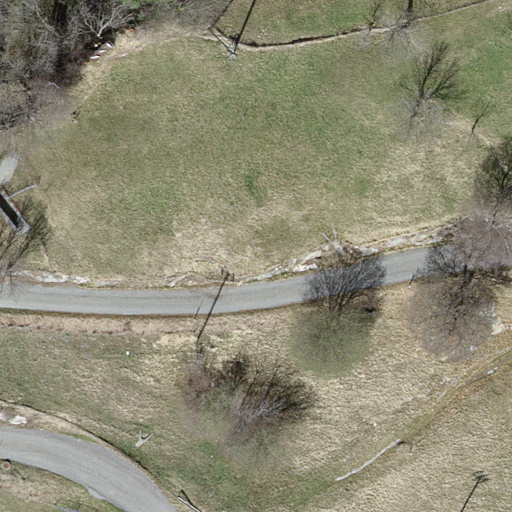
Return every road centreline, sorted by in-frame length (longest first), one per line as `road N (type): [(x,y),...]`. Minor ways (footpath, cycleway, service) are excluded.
road 1 (unclassified): [(511,256),(218,307),(0,293)]
road 2 (unclassified): [(0,448),(65,453),(154,511)]
